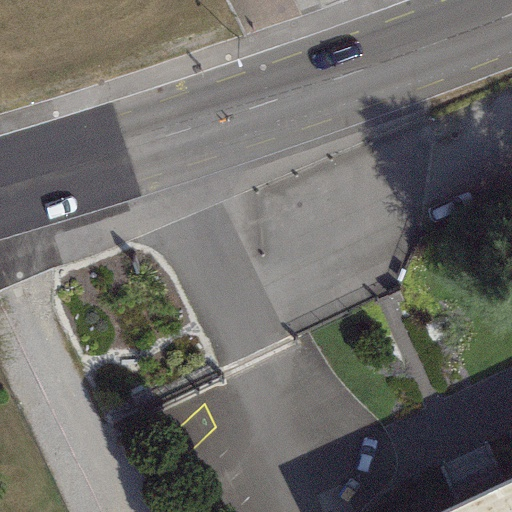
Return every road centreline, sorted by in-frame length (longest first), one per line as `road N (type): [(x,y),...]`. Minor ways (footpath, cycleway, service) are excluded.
road 1 (primary): [(0,192),(511,16)]
road 2 (track): [(126,511),(0,244)]
